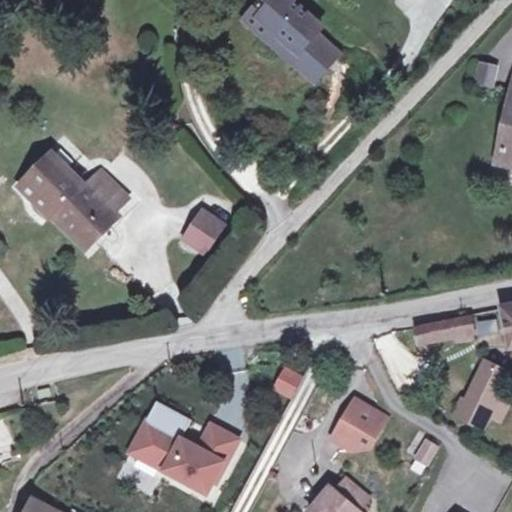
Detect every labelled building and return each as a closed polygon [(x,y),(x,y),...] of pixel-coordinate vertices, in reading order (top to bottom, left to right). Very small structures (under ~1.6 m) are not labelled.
[(317,38),(327,27),(293,0),(278,0),(266,15),(259,9),(249,22),(270,39),(276,31),(303,53),(296,61),(320,81),(343,53),(326,39),(323,43),(317,38)] [(276,31),(270,39),(296,61),(303,53),(276,31)] [(476,62),(475,86),(495,87),(496,64),(476,62)] [(511,101),(501,141),(511,143),(511,101)] [(511,156),(511,143),(501,141),(498,154),(511,156)] [(86,243),(134,197),(107,169),(79,196),(66,183),(46,204),(86,243)] [(199,206),(179,241),(206,257),(226,222),(199,206)] [(462,315),(419,326),(424,342),(466,335),(462,315)] [(505,388),(511,374),(511,369),(494,360),(466,414),(485,425),(493,411),(505,388)] [(274,392),(297,398),(303,373),(281,367),(274,392)] [(511,396),(511,392),(505,388),(493,411),(502,416),(511,396)] [(362,396),(344,426),(374,444),(392,414),(362,396)] [(25,411),(23,400),(11,403),(13,414),(25,411)] [(136,447),(143,450),(160,419),(154,415),(136,447)] [(204,443),(160,419),(143,450),(213,489),(230,458),(232,459),(245,435),(217,420),(204,443)] [(369,452),(374,444),(344,426),(339,434),(369,452)] [(423,451),(432,455),(442,438),(433,433),(423,451)] [(346,483),(373,510),(379,505),(372,499),(379,492),(357,471),(346,483)] [(346,483),(341,480),(317,505),(324,511),(371,511),(373,510),(346,483)] [(60,511),(38,501),(32,511),(60,511)]
